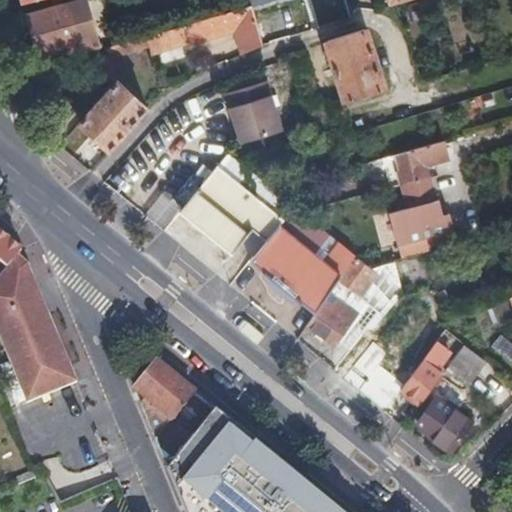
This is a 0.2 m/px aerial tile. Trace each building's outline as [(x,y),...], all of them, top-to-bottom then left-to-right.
[(86,0),(81,0),(27,15),(37,55),(61,49),(63,56),(98,45),(86,0)] [(146,35),(150,46),(152,53),(232,29),(241,54),(252,49),(264,45),(251,3),(203,18),(146,35)] [(327,42),(325,42),(346,102),(386,87),(366,28),(327,42)] [(108,51),(114,57),(150,46),(146,35),(104,47),(108,51)] [(64,87),(84,103),(120,62),(114,57),(108,51),(91,73),(64,87)] [(268,80),(227,93),(243,143),(285,128),(268,80)] [(81,123),(111,150),(146,108),(118,83),(81,123)] [(449,158),(445,143),(389,159),(391,166),(398,164),(399,171),(409,209),(392,213),(398,232),(401,232),(404,244),(457,229),(453,214),(446,216),(442,199),(436,200),(427,165),(449,158)] [(228,152),(218,164),(284,219),(296,206),(293,203),(278,191),(245,165),(228,152)] [(389,159),(366,166),(368,176),(391,169),(391,166),(389,159)] [(302,301),(318,312),(345,277),(279,225),(284,219),(218,164),(180,211),(230,253),(251,228),(267,240),(251,259),(263,269),(278,294),(302,301)] [(279,225),(345,277),(360,257),(296,206),(284,219),(279,225)] [(17,254),(21,249),(0,231),(0,261),(1,262),(6,266),(17,254)] [(28,263),(17,254),(6,266),(0,273),(0,337),(27,402),(77,381),(37,284),(28,263)] [(403,290),(400,260),(373,267),(360,257),(345,277),(318,312),(308,325),(336,345),(339,340),(367,303),(383,315),(403,290)] [(339,340),(351,348),(354,345),(369,328),(373,328),(376,323),(382,317),(383,315),(367,303),(339,340)] [(382,317),(376,323),(386,331),(392,324),(382,317)] [(342,376),(384,410),(399,390),(404,385),(366,356),(386,331),(376,323),(373,328),(369,328),(354,345),(363,351),(342,376)] [(399,390),(419,406),(442,375),(446,370),(440,365),(450,353),(438,341),(404,385),(399,390)] [(454,384),(478,355),(466,344),(446,370),(442,375),(454,384)] [(154,437),(167,466),(216,409),(157,361),(134,387),(144,397),(140,401),(146,417),(154,437)] [(473,423),(438,397),(419,420),(437,436),(433,441),(449,453),(473,423)] [(189,505),(183,505),(185,511),(232,511),(276,458),(255,441),(223,478),(200,501),(189,505)] [(276,458),(232,511),(297,511),(302,508),(315,491),(276,458)]
